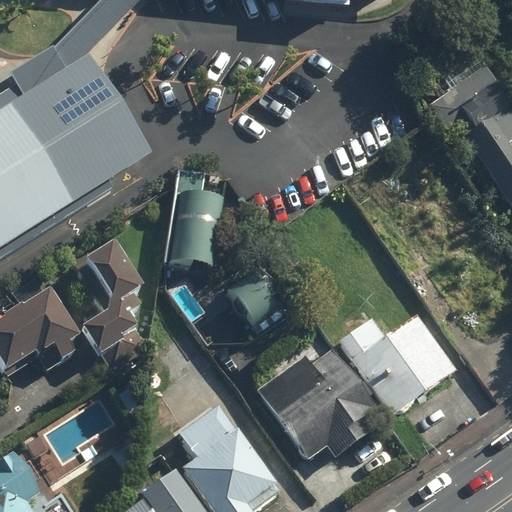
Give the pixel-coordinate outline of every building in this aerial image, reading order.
[(511,98),(502,106),(470,58),(435,81),(444,95),(427,107),(452,145),(461,139),(511,214),(511,213),(511,98)] [(0,232),(146,148),(97,63),(0,119),(0,232)] [(379,203),(379,204),(478,344),(511,319),(511,270),(455,191),(448,196),(428,168),(379,203)] [(209,280),(218,207),(199,204),(202,178),(177,174),(164,274),(209,280)] [(103,315),(73,335),(106,386),(148,359),(125,323),(143,311),(135,299),(139,297),(109,250),(76,272),(103,315)] [(249,271),(218,294),(256,344),(287,320),(249,271)] [(19,314),(0,326),(0,382),(28,364),(32,369),(47,359),(55,372),(78,357),(52,317),(61,311),(52,296),(43,302),(32,285),(10,300),(19,314)] [(368,326),(334,351),(388,426),(452,379),(412,323),(382,345),(368,326)] [(321,342),(249,393),(303,469),(322,455),(332,469),(372,441),(362,427),(375,418),(321,342)] [(260,511),(275,502),(214,409),(171,437),(191,468),(179,476),(201,511),(260,511)] [(0,511),(27,511),(36,506),(18,481),(24,477),(10,458),(0,465),(0,511)] [(196,511),(171,476),(134,501),(140,510),(137,511),(196,511)]
